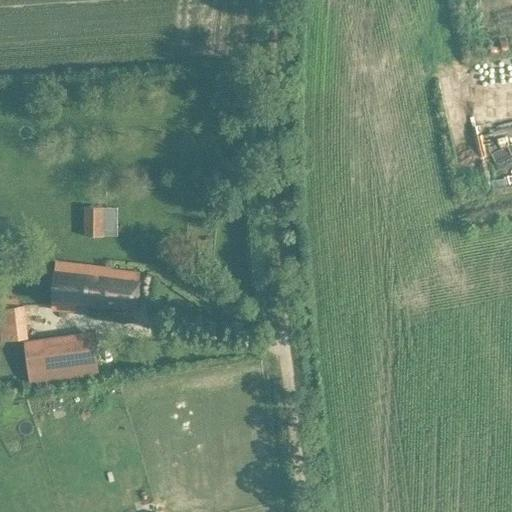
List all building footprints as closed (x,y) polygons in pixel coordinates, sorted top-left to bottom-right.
[(84,205),(84,235),(104,235),(104,205),(84,205)] [(232,218),(232,208),(222,208),(222,218),(232,218)] [(76,301),(116,306),(135,309),(140,273),(110,269),(110,267),(56,260),(51,306),(75,309),(76,301)] [(0,299),(0,324),(2,341),(29,338),(25,304),(19,305),(19,298),(0,299)] [(32,384),(97,375),(91,334),(27,343),(32,384)]
